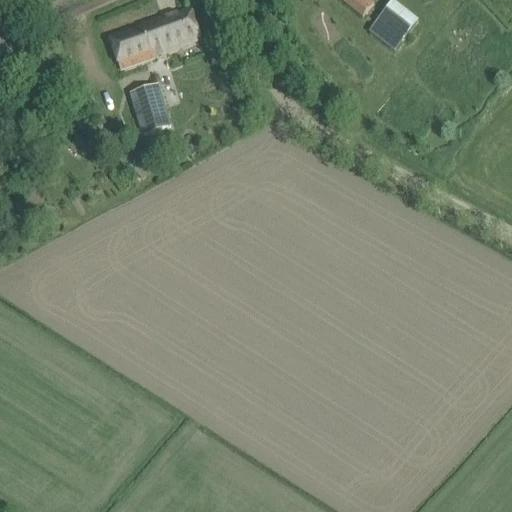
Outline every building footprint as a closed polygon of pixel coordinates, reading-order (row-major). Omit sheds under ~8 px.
[(338,0),(363,20),(374,6),(366,0),(338,0)] [(369,33),(395,53),(419,23),(393,3),(369,33)] [(155,60),(154,56),(182,47),(201,40),(191,11),(141,28),(142,29),(110,40),(120,71),(155,60)] [(130,95),(143,138),(170,130),(157,87),(130,95)] [(127,135),(121,121),(102,128),(107,142),(127,135)] [(76,136),(72,144),(79,148),(84,141),(76,136)]
